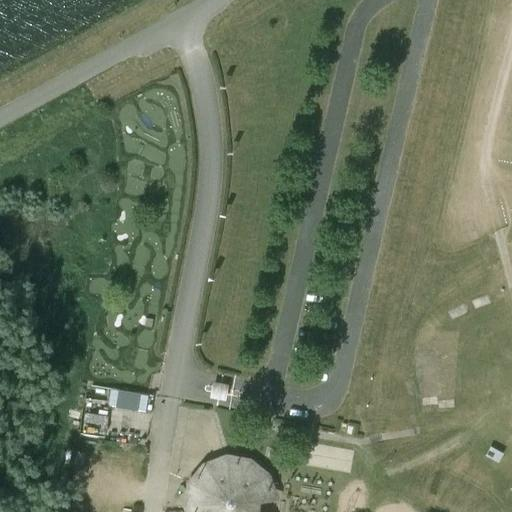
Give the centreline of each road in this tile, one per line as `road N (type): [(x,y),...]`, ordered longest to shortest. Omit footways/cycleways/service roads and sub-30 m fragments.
road 1 (unclassified): [(172,390),(186,366),(219,180),(218,137),(198,63),(174,25)]
road 2 (unclassified): [(174,25),(203,176),(169,367),(172,390)]
road 3 (unclassified): [(174,25),(0,113)]
road 4 (unclassified): [(172,390),(151,511)]
